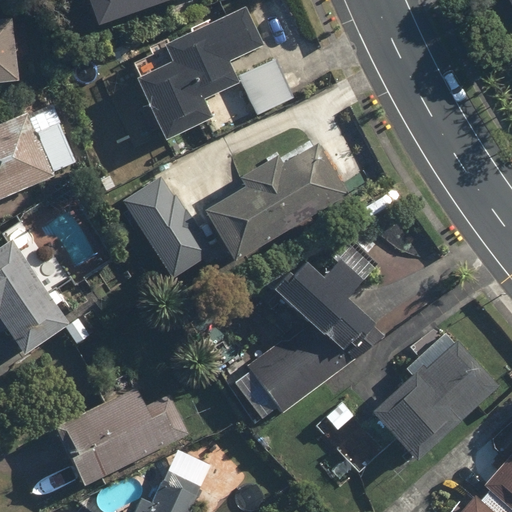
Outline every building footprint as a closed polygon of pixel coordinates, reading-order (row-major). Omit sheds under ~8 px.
[(168,0),(76,0),(87,30),(169,3),(168,0)] [(511,0),(503,0),(511,14),(511,0)] [(253,4),(156,48),(164,66),(126,83),(140,112),(126,118),(133,135),(146,129),(154,147),(210,121),(201,101),(236,86),(250,117),(289,99),(270,57),(276,55),(253,4)] [(8,22),(0,23),(0,85),(14,84),(8,22)] [(0,198),(74,167),(48,105),(0,124),(0,198)] [(344,193),(311,141),(273,165),(270,159),(235,182),(238,186),(195,213),(228,265),(344,193)] [(63,328),(6,242),(0,245),(0,336),(15,360),(63,328)] [(312,284),(286,258),(243,311),(279,340),(222,386),(257,436),(350,363),(342,353),(367,328),(340,301),(356,285),(334,263),(312,284)] [(495,387),(453,342),(423,370),(418,365),(361,419),(408,469),(495,387)] [(74,490),(184,436),(165,396),(138,409),(131,393),(47,434),(74,490)] [(511,511),(511,449),(451,511),(511,511)] [(145,505),(131,499),(125,511),(181,511),(201,470),(168,455),(145,505)]
